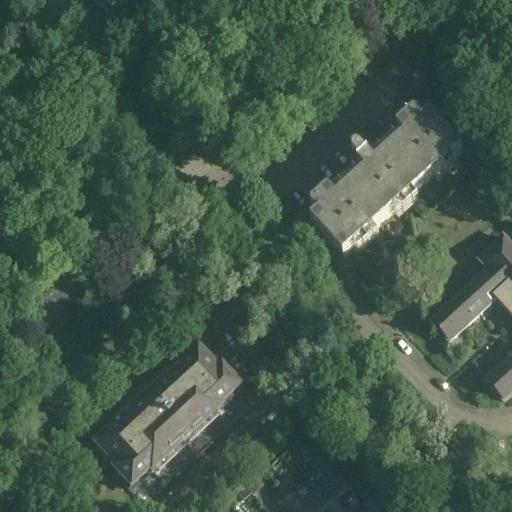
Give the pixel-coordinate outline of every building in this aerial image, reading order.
[(91,0),(116,26),(143,0),(91,0)] [(330,193),(315,207),(314,208),(313,209),(313,210),(313,211),(313,213),(314,214),(315,215),(316,215),(317,216),(319,216),(320,216),(321,216),(312,224),(345,260),(464,152),(431,116),(422,125),(421,124),(422,123),(422,122),(422,120),(422,119),(421,118),(420,117),(419,116),(418,116),(417,116),(415,116),(414,116),(413,117),(398,131),(403,135),(395,143),(380,155),(373,161),(369,157),(368,158),(363,153),(362,152),(361,152),(360,151),(359,151),(357,152),(356,152),(355,153),(355,154),(354,155),(354,156),(354,158),(355,159),(355,160),(360,165),(359,166),(363,171),(355,178),(342,191),(335,198),(330,193)] [(511,248),(504,240),(480,263),(489,272),(431,326),(449,346),(497,302),(511,317),(511,361),(486,385),(504,405),(511,397),(511,248)] [(217,374),(196,350),(92,447),(114,470),(111,472),(129,492),(139,482),(141,484),(229,402),(228,401),(238,391),(220,371),(217,374)] [(354,511),(359,508),(324,468),(317,474),(326,484),(315,494),(331,511),(354,511)] [(247,490),(252,496),(265,486),(259,479),(247,490)] [(331,511),(315,494),(302,506),(287,489),(281,494),(287,501),(297,511),(331,511)] [(246,490),(239,497),(243,502),(251,496),(246,490)] [(297,511),(287,501),(282,506),(287,511),(297,511)]
